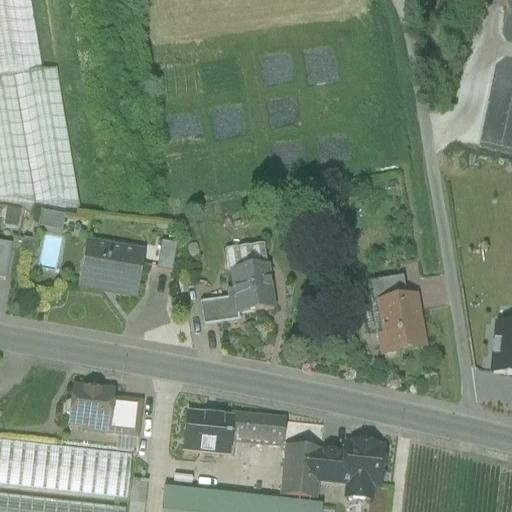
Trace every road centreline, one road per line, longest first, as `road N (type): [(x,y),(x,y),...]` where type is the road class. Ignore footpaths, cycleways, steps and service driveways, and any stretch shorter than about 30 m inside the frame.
road 1 (tertiary): [(466,437),(0,339)]
road 2 (residential): [(466,437),(471,410),(401,0)]
